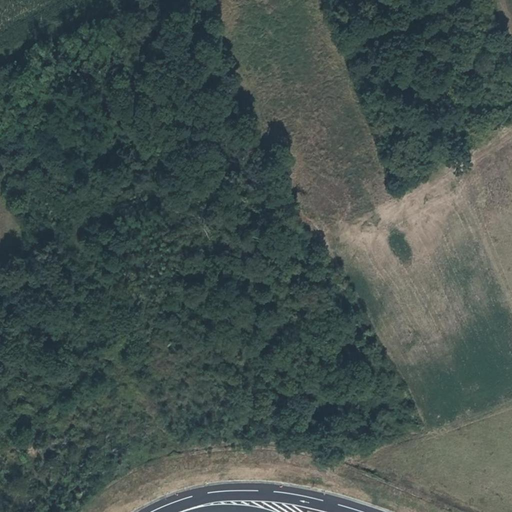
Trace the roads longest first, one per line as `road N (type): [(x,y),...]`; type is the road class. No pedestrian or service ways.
road 1 (track): [(0,430),(120,357),(108,289),(39,159)]
road 2 (track): [(511,146),(339,226)]
road 3 (motorway): [(346,511),(269,494),(203,497),(167,511)]
